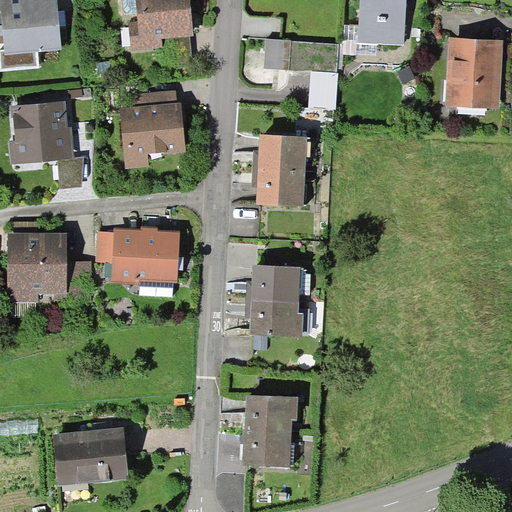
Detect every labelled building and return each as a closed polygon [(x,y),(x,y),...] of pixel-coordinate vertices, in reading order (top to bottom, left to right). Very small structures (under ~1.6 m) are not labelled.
[(4,0),(9,52),(56,48),(52,5),(29,7),(27,0),(4,0)] [(141,37),(186,33),(183,0),(120,0),(121,12),(124,16),(139,15),(141,37)] [(374,44),(401,45),(403,0),(359,0),(357,39),(374,40),(374,44)] [(262,70),(286,72),(288,43),(264,41),(262,70)] [(337,46),(288,43),(286,72),(286,73),(335,76),(337,46)] [(493,106),(496,45),(451,43),(448,104),(493,106)] [(162,151),(179,149),(175,109),(148,112),(147,97),(132,98),(134,113),(122,114),(126,154),(145,153),(150,157),(158,157),(162,151)] [(17,163),(64,159),(59,105),(12,109),(17,163)] [(259,171),(298,173),(300,139),(261,137),(259,171)] [(73,181),(75,160),(56,161),(58,182),(73,181)] [(297,207),(298,173),(259,171),(258,205),(297,207)] [(173,256),(174,237),(115,234),(114,266),(104,265),(104,278),(113,278),(113,280),(172,283),(172,273),(176,274),(181,269),(181,261),(176,256),(173,256)] [(60,267),(60,242),(39,242),(36,239),(11,239),(11,291),(58,291),(58,297),(81,298),(81,267),(60,267)] [(301,269),(254,267),(253,301),(292,303),(292,295),(307,296),(308,276),(304,276),(301,270),(301,269)] [(290,337),(292,303),(253,301),(251,335),(290,337)] [(246,431),(285,433),(287,399),(247,397),(246,431)] [(283,466),(285,433),(246,431),(244,464),(283,466)] [(86,481),(124,477),(120,432),(54,439),(58,483),(59,483),(59,480),(86,477),(86,481)]
